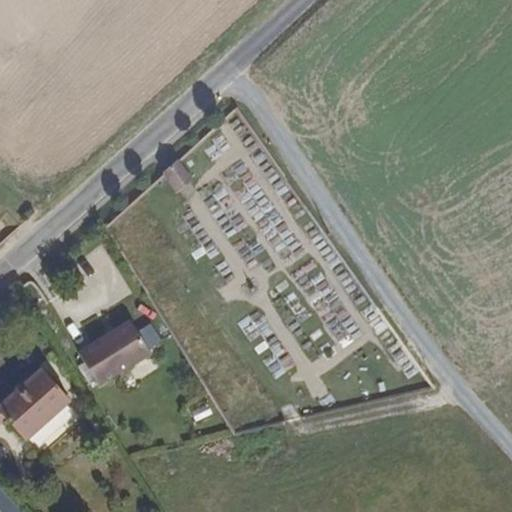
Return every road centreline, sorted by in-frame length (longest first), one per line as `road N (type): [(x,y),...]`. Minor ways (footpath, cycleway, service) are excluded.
road 1 (unclassified): [(511,441),(390,293),(229,70)]
road 2 (residential): [(0,277),(229,70)]
